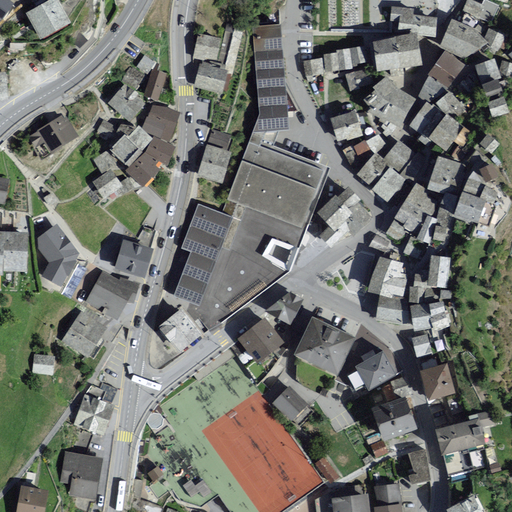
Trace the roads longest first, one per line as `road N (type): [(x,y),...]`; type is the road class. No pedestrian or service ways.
road 1 (tertiary): [(132,388),(182,179),(188,0)]
road 2 (residential): [(439,511),(434,445),(403,350),(299,278)]
road 3 (residential): [(345,178),(406,133),(453,0)]
road 4 (residential): [(132,388),(166,382),(299,278)]
road 5 (tertiary): [(136,0),(106,48),(0,129)]
road 6 (unclassified): [(299,278),(382,224),(382,210),(345,178)]
road 7 (unclassified): [(298,0),(316,134)]
road 8 (tertiary): [(114,511),(132,388)]
